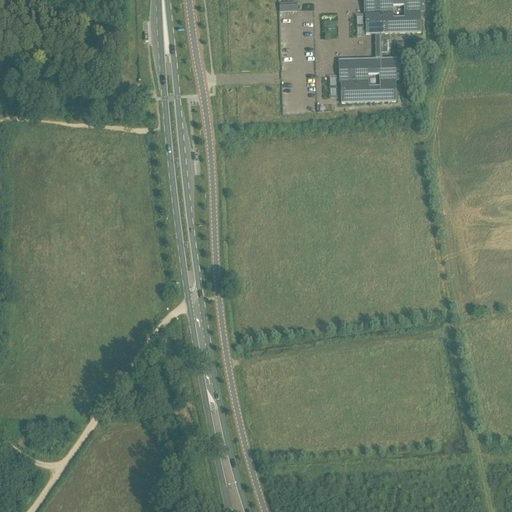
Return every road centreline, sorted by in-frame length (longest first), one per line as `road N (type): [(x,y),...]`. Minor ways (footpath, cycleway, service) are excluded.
road 1 (unclassified): [(189,0),(219,309),(263,511)]
road 2 (track): [(423,119),(478,461)]
road 3 (primary): [(193,298),(164,0)]
road 4 (residential): [(193,298),(30,511)]
road 5 (track): [(452,332),(227,360)]
road 6 (primary): [(250,511),(201,353)]
road 7 (track): [(0,117),(139,132),(159,126)]
road 8 (primary): [(201,353),(230,511)]
